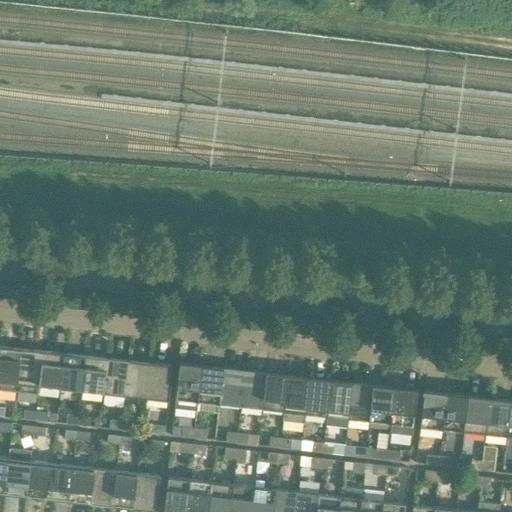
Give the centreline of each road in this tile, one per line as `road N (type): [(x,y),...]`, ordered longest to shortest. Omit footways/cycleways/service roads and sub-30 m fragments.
road 1 (residential): [(511,371),(0,313)]
road 2 (track): [(511,46),(326,23)]
